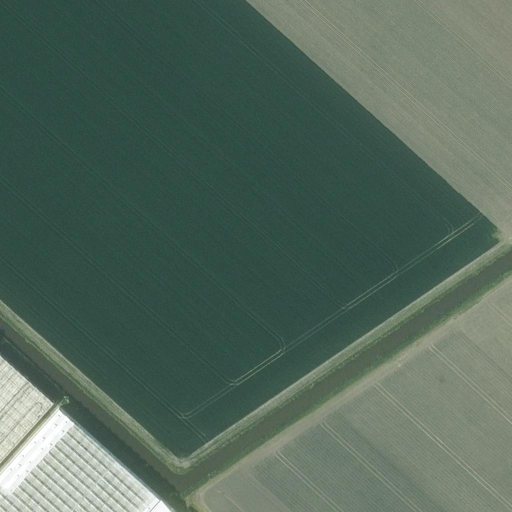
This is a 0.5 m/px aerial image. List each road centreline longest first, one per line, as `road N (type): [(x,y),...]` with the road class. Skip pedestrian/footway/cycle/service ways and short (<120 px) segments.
road 1 (track): [(180,508),(191,493),(511,277)]
road 2 (track): [(57,397),(184,511)]
